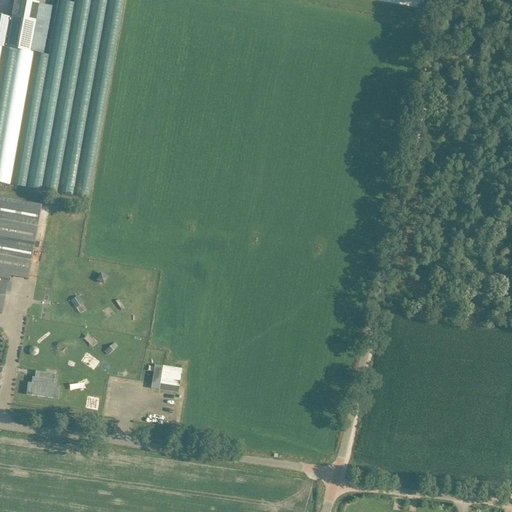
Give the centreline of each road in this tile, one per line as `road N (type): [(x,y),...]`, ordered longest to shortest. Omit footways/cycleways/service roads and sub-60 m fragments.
road 1 (unclassified): [(337,474),(446,0)]
road 2 (unclassified): [(337,474),(0,424)]
road 3 (unclassified): [(511,496),(337,474)]
